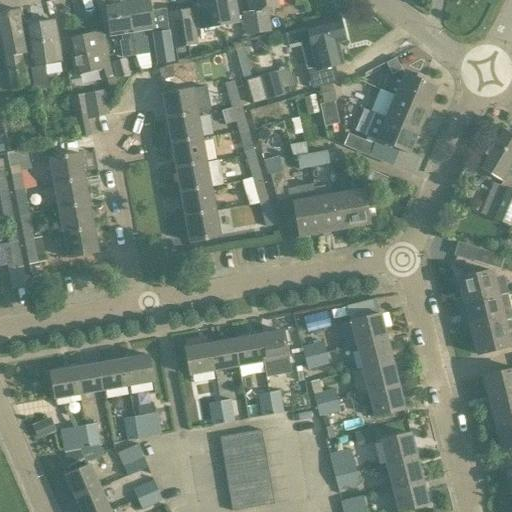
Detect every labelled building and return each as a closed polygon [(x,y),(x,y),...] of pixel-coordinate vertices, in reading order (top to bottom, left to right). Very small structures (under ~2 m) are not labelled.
[(132,43),(125,0),(124,0),(103,3),(108,36),(120,34),(121,40),(118,40),(121,58),(135,55),(133,46),(132,43)] [(148,0),(125,0),(132,43),(133,46),(135,55),(148,53),(146,36),(143,36),(142,31),(153,29),(148,0)] [(193,0),(198,29),(217,26),(236,23),(232,0),(193,0)] [(245,0),(248,11),(242,12),(245,35),(270,32),(267,10),(278,9),(276,0),(245,0)] [(168,13),(173,48),(196,44),(192,9),(168,13)] [(21,51),(25,50),(23,27),(20,12),(20,11),(0,14),(0,38),(6,72),(0,72),(0,90),(9,89),(9,90),(27,87),(21,51)] [(307,72),(309,72),(335,66),(340,65),(334,43),(342,41),(337,17),(306,25),(307,29),(286,34),(289,48),(301,46),(307,72)] [(23,27),(25,50),(29,68),(30,68),(34,91),(48,88),(44,65),(61,62),(54,22),(23,27)] [(173,62),(168,30),(151,32),(156,64),(173,62)] [(105,77),(111,75),(101,31),(67,39),(75,75),(103,68),(105,77)] [(111,62),(115,79),(129,75),(125,58),(111,62)] [(392,75),(402,69),(395,58),(386,63),(392,75)] [(230,107),(240,105),(229,65),(208,70),(212,84),(223,80),(230,107)] [(172,66),(158,68),(160,81),(174,78),(172,66)] [(259,76),(265,100),(279,96),(273,72),(259,76)] [(394,94),(427,109),(437,87),(403,73),(394,94)] [(252,104),(265,100),(258,76),(245,80),(252,104)] [(166,119),(196,114),(192,89),(161,94),(166,119)] [(418,131),(427,109),(394,94),(381,89),(371,110),(376,113),(384,116),(415,130),(418,131)] [(109,114),(105,90),(72,96),(78,135),(90,133),(87,118),(109,114)] [(322,103),(320,104),(318,104),(323,126),(338,123),(334,101),(336,101),(333,90),(320,93),(322,103)] [(255,122),(278,116),(274,103),(252,109),(255,122)] [(240,105),(230,107),(237,131),(247,129),(240,105)] [(408,153),(418,131),(415,130),(384,116),(376,113),(367,135),(408,153)] [(166,119),(171,144),(201,138),(196,114),(166,119)] [(247,129),(237,131),(244,155),(254,153),(247,129)] [(502,181),(511,163),(511,137),(498,129),(476,167),(502,181)] [(55,133),(44,135),(45,145),(57,143),(55,133)] [(347,133),(343,143),(342,145),(369,157),(374,144),(347,133)] [(201,138),(171,144),(175,168),(206,162),(201,138)] [(298,169),(310,167),(310,165),(309,165),(307,154),(305,146),(291,148),(294,161),(297,160),(298,169)] [(6,153),(13,191),(23,190),(20,175),(19,171),(32,169),(28,148),(6,153)] [(326,150),(307,154),(309,165),(310,165),(310,167),(328,163),(326,150)] [(53,184),(83,178),(79,153),(48,159),(53,184)] [(254,153),(244,155),(251,179),(261,177),(254,153)] [(267,174),(268,174),(281,170),(277,156),(264,160),(263,161),(267,174)] [(206,162),(175,168),(180,192),(210,187),(206,162)] [(372,179),(374,172),(361,167),(356,177),(366,181),(368,177),(372,179)] [(281,170),(268,174),(267,174),(275,202),(288,198),(289,198),(286,188),(281,170)] [(390,179),(374,172),(372,179),(370,183),(385,189),(390,179)] [(261,177),(251,179),(258,203),(268,201),(261,177)] [(53,184),(57,208),(88,203),(83,178),(53,184)] [(289,202),(291,202),(293,213),(295,223),(297,237),(322,232),(315,197),(314,188),(313,183),(286,188),(289,198),(288,198),(289,202)] [(511,221),(511,190),(492,183),(479,213),(510,226),(511,221)] [(346,228),(340,193),(327,195),(325,185),(314,188),(315,197),(322,232),(346,228)] [(210,187),(180,192),(184,217),(215,211),(210,187)] [(370,188),(363,189),(340,193),(346,228),(369,224),(367,214),(374,213),(374,210),(370,188)] [(0,191),(0,206),(2,217),(12,215),(8,190),(0,191)] [(18,216),(28,214),(23,190),(13,191),(18,216)] [(268,201),(258,203),(265,228),(275,225),(268,201)] [(88,203),(57,208),(62,233),(92,227),(88,203)] [(215,211),(184,217),(189,242),(220,236),(215,211)] [(18,216),(23,240),(32,238),(28,214),(18,216)] [(7,241),(17,239),(12,215),(2,217),(7,241)] [(92,227),(62,233),(66,258),(97,252),(92,227)] [(37,263),(32,238),(23,240),(27,265),(37,263)] [(8,269),(10,281),(24,278),(22,267),(17,239),(7,241),(8,245),(3,246),(7,269),(8,269)] [(455,254),(499,268),(502,256),(459,243),(455,254)] [(491,272),(458,280),(464,305),(498,296),(507,294),(508,294),(503,275),(493,277),(491,272)] [(24,278),(10,281),(11,289),(26,286),(24,278)] [(464,305),(471,330),(504,322),(504,321),(511,318),(511,314),(507,294),(498,296),(464,305)] [(380,314),(350,322),(338,325),(344,349),(356,346),(386,339),(380,314)] [(504,322),(471,330),(477,356),(510,348),(504,322)] [(283,330),(258,335),(263,362),(288,357),(283,330)] [(234,339),(239,366),(263,362),(258,335),(234,339)] [(209,343),(214,371),(239,366),(234,339),(209,343)] [(362,369),(392,362),(386,339),(356,346),(362,369)] [(303,358),(326,353),(323,341),(300,346),(303,358)] [(189,375),(214,371),(209,343),(184,348),(189,375)] [(329,365),(326,353),(303,358),(306,370),(329,365)] [(148,355),(123,360),(127,386),(153,382),(148,355)] [(98,364),(103,390),(127,386),(123,360),(98,364)] [(392,362),(362,369),(368,393),(398,385),(392,362)] [(98,364),(74,368),(79,395),(103,390),(98,364)] [(79,395),(74,368),(49,373),(54,399),(79,395)] [(489,403),(511,396),(511,370),(483,378),(489,403)] [(111,398),(152,388),(151,382),(109,392),(111,398)] [(398,385),(368,393),(374,417),(404,409),(398,385)] [(312,394),(315,406),(337,401),(334,389),(312,394)] [(268,392),(272,414),(283,412),(279,390),(268,392)] [(260,417),(272,414),(268,392),(256,394),(260,417)] [(511,396),(489,403),(496,427),(511,423),(511,396)] [(230,399),(220,401),(224,423),(234,421),(230,399)] [(224,423),(220,401),(207,403),(211,425),(224,423)] [(337,401),(315,406),(318,416),(340,411),(337,401)] [(156,411),(133,415),(137,439),(161,435),(156,411)] [(137,439),(133,415),(121,417),(125,441),(137,439)] [(38,437),(53,431),(47,418),(32,424),(38,437)] [(96,422),(84,424),(88,447),(100,445),(96,422)] [(511,423),(496,427),(502,454),(511,451),(511,423)] [(88,447),(84,424),(58,429),(62,452),(79,449),(88,447)] [(332,425),(323,427),(326,439),(335,436),(332,425)] [(218,437),(231,511),(273,503),(260,429),(218,437)] [(386,465),(416,458),(410,433),(380,441),(386,465)] [(327,454),(334,478),(356,473),(350,448),(327,454)] [(121,465),(126,476),(148,467),(142,456),(121,465)] [(386,465),(392,489),(422,481),(416,458),(386,465)] [(75,499),(100,488),(90,465),(65,475),(75,499)] [(356,473),(334,478),(336,489),(358,483),(356,473)] [(136,500),(157,490),(152,479),(131,488),(136,500)] [(422,481),(392,489),(397,511),(403,511),(428,506),(422,481)] [(75,499),(80,511),(107,511),(110,511),(100,488),(75,499)] [(162,500),(157,490),(136,500),(140,509),(162,500)] [(339,500),(342,511),(365,511),(362,495),(339,500)]
